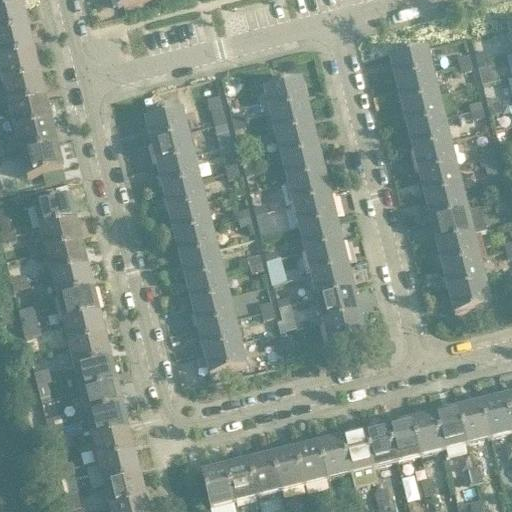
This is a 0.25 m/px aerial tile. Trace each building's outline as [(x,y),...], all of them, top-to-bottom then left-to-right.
[(19,0),(0,0),(0,15),(22,10),(19,0)] [(153,0),(114,0),(118,12),(154,2),(153,0)] [(22,10),(0,15),(0,39),(28,32),(22,10)] [(28,32),(0,39),(0,64),(34,56),(28,32)] [(390,62),(396,86),(432,77),(426,53),(390,62)] [(475,58),(476,66),(488,63),(486,55),(475,58)] [(34,56),(0,64),(0,74),(4,89),(40,80),(34,56)] [(457,62),(459,70),(471,67),(469,59),(457,62)] [(488,63),(476,66),(478,73),(490,70),(488,63)] [(471,67),(459,70),(461,78),(473,75),(471,67)] [(432,77),(396,86),(402,109),(438,100),(432,77)] [(40,80),(4,89),(9,112),(46,103),(40,80)] [(264,93),(270,117),(307,108),(301,84),(264,93)] [(219,100),(206,103),(209,116),(222,113),(220,104),(220,103),(219,100)] [(438,100),(402,109),(408,132),(444,123),(438,100)] [(236,118),(232,101),(226,103),(232,127),(244,124),(242,116),(236,118)] [(486,105),(488,112),(500,109),(498,102),(486,105)] [(46,103),(9,112),(15,135),(51,126),(46,103)] [(469,109),(471,117),(482,114),(480,106),(469,109)] [(307,108),(270,117),(276,140),(312,131),(307,108)] [(500,109),(488,112),(490,120),(502,117),(500,109)] [(146,123),(152,147),(188,138),(182,114),(146,123)] [(482,114),(471,117),(472,124),(484,121),(482,114)] [(213,124),(215,131),(226,128),(224,121),(213,124)] [(444,123),(408,132),(413,156),(450,146),(444,123)] [(244,124),(232,127),(234,135),(246,132),(244,124)] [(51,126),(15,135),(21,159),(57,150),(51,126)] [(226,128),(215,131),(217,139),(228,136),(226,128)] [(312,131),(276,140),(282,164),(319,155),(312,131)] [(188,138),(152,147),(157,169),(193,160),(188,138)] [(450,146),(413,156),(419,179),(456,170),(450,146)] [(498,151),(500,159),(511,156),(509,148),(498,151)] [(57,150),(21,159),(27,183),(63,174),(57,150)] [(480,156),(482,163),(494,160),(492,153),(480,156)] [(319,155),(282,164),(288,187),(324,177),(319,155)] [(511,158),(511,156),(500,159),(502,166),(511,163),(511,158)] [(193,160),(157,169),(163,193),(199,184),(193,160)] [(494,160),(482,163),(484,171),(496,168),(494,160)] [(242,166),(244,173),(255,171),(253,163),(242,166)] [(224,170),(226,178),(238,175),(236,167),(224,170)] [(456,170),(419,179),(425,202),(461,193),(456,170)] [(255,171),(244,173),(246,181),(257,178),(255,171)] [(238,175),(226,178),(228,185),(240,183),(238,175)] [(324,177),(288,187),(294,210),(330,201),(324,177)] [(487,180),(476,183),(477,189),(488,186),(487,180)] [(199,184),(163,193),(169,216),(205,207),(199,184)] [(461,193),(425,202),(431,225),(467,216),(461,193)] [(492,202),(494,210),(506,207),(504,199),(492,202)] [(34,210),(40,234),(76,225),(70,201),(34,210)] [(330,201),(294,210),(299,233),(336,224),(330,201)] [(205,207),(169,216),(175,240),(211,231),(205,207)] [(506,207),(494,210),(496,217),(508,214),(506,207)] [(253,212),(255,220),(267,217),(265,209),(253,212)] [(236,217),(238,224),(250,221),(248,214),(236,217)] [(467,216),(431,225),(437,249),(473,240),(467,216)] [(267,217),(255,220),(257,228),(269,225),(267,217)] [(250,221),(238,224),(240,232),(252,229),(250,221)] [(336,224),(299,233),(305,257),(342,248),(336,224)] [(76,225),(40,234),(45,256),(82,247),(76,225)] [(211,231),(175,240),(180,263),(217,254),(211,231)] [(14,234),(7,236),(10,247),(17,246),(14,234)] [(7,236),(0,237),(0,241),(2,249),(10,247),(7,236)] [(473,240),(437,249),(443,272),(479,263),(473,240)] [(82,247),(45,256),(52,280),(88,271),(82,247)] [(342,248),(305,257),(311,280),(347,271),(342,248)] [(217,254),(180,263),(186,287),(223,278),(217,254)] [(265,259),(267,266),(279,264),(277,256),(265,259)] [(248,263),(250,271),(261,268),(259,260),(248,263)] [(479,263),(443,272),(448,295),(485,286),(479,263)] [(279,264),(267,266),(269,274),(281,271),(279,264)] [(261,268),(250,271),(251,279),(263,276),(261,268)] [(88,271),(52,280),(57,303),(94,294),(88,271)] [(347,271),(311,280),(317,304),(353,295),(347,271)] [(223,278),(186,287),(192,309),(228,300),(223,278)] [(26,281),(18,282),(21,294),(29,292),(26,281)] [(18,282),(11,284),(13,296),(21,294),(18,282)] [(485,286),(448,295),(455,319),(491,310),(485,286)] [(94,294),(57,303),(63,327),(99,317),(94,294)] [(353,295),(317,304),(323,327),(359,318),(353,295)] [(228,300),(192,309),(198,333),(234,324),(228,300)] [(277,305),(279,313),(290,310),(288,303),(277,305)] [(259,310),(261,318),(273,315),(271,307),(259,310)] [(290,310),(279,313),(281,321),(292,318),(290,310)] [(273,315),(261,318),(263,325),(275,322),(273,315)] [(99,317),(63,327),(69,350),(105,340),(99,317)] [(9,318),(0,320),(0,324),(2,331),(12,329),(9,318)] [(359,318),(323,327),(329,351),(365,342),(359,318)] [(234,324),(198,333),(204,357),(240,348),(234,324)] [(286,339),(286,336),(292,335),(289,324),(277,327),(280,341),(286,339)] [(37,327),(30,329),(33,341),(40,339),(37,327)] [(33,341),(30,329),(22,331),(25,343),(33,341)] [(105,340),(69,350),(75,373),(111,364),(105,340)] [(291,340),(283,342),(286,353),(293,352),(291,340)] [(286,353),(283,342),(275,344),(278,355),(286,353)] [(240,348),(204,357),(210,381),(246,371),(240,348)] [(111,364),(75,373),(81,396),(117,387),(111,364)] [(49,374),(42,376),(45,387),(52,385),(49,374)] [(42,376),(34,377),(37,389),(45,387),(42,376)] [(117,387),(81,396),(86,420),(123,410),(117,387)] [(511,431),(504,401),(481,407),(490,443),(511,437),(511,431)] [(481,407),(458,413),(467,449),(490,443),(481,407)] [(123,410),(86,420),(92,443),(129,434),(123,410)] [(458,413),(435,419),(444,455),(467,449),(458,413)] [(435,419),(411,424),(421,461),(444,455),(435,419)] [(61,420),(53,422),(56,434),(64,432),(61,420)] [(56,434),(53,422),(46,424),(49,436),(56,434)] [(411,424),(389,430),(398,466),(421,461),(411,424)] [(389,430),(365,436),(374,472),(398,466),(389,430)] [(129,434),(92,443),(98,466),(134,457),(129,434)] [(365,436),(342,442),(351,478),(374,472),(365,436)] [(342,442),(318,448),(327,484),(351,478),(342,442)] [(318,448),(296,454),(305,490),(327,484),(318,448)] [(296,454),(272,460),(281,496),(305,490),(296,454)] [(134,457),(98,466),(104,489),(140,480),(134,457)] [(272,460),(249,465),(258,501),(281,496),(272,460)] [(249,465),(225,471),(234,507),(258,501),(249,465)] [(73,467),(65,469),(68,480),(75,478),(73,467)] [(65,469),(57,471),(60,482),(68,480),(65,469)] [(209,511),(216,511),(234,507),(225,471),(201,477),(209,511)] [(467,475),(469,482),(481,479),(479,472),(467,475)] [(481,479),(469,482),(471,490),(483,487),(481,479)] [(140,480),(104,489),(109,511),(113,511),(146,504),(140,480)] [(421,486),(423,494),(434,491),(432,483),(421,486)] [(434,491),(423,494),(425,502),(436,499),(434,491)] [(374,498),(376,506),(388,503),(386,495),(374,498)] [(388,503),(376,506),(377,511),(383,511),(390,510),(388,503)]
